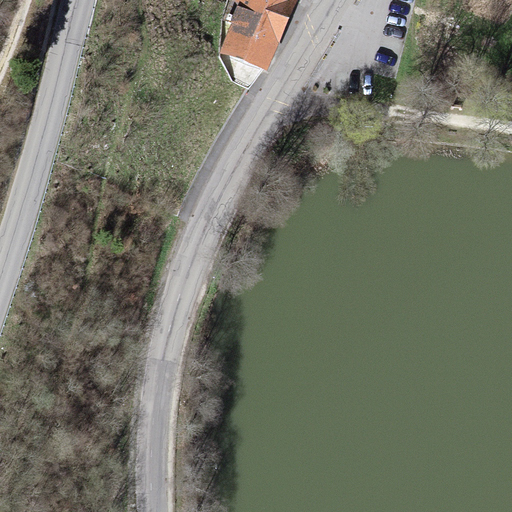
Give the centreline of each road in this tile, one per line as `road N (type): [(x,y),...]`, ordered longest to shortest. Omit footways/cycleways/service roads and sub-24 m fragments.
road 1 (secondary): [(332,0),(234,159),(187,270),(160,367),(151,511)]
road 2 (secondary): [(0,287),(79,0)]
road 3 (track): [(314,92),(365,108),(511,127)]
